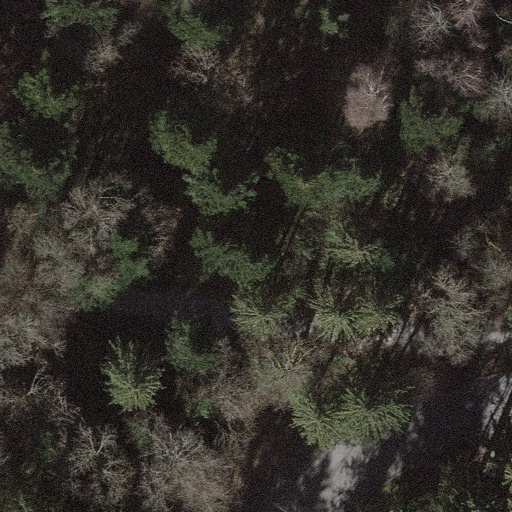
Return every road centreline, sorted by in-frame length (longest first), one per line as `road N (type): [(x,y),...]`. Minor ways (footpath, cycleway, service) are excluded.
road 1 (track): [(511,334),(378,333),(0,289)]
road 2 (track): [(511,284),(363,121),(277,0)]
road 3 (unclassified): [(511,400),(416,423),(342,464),(286,511)]
